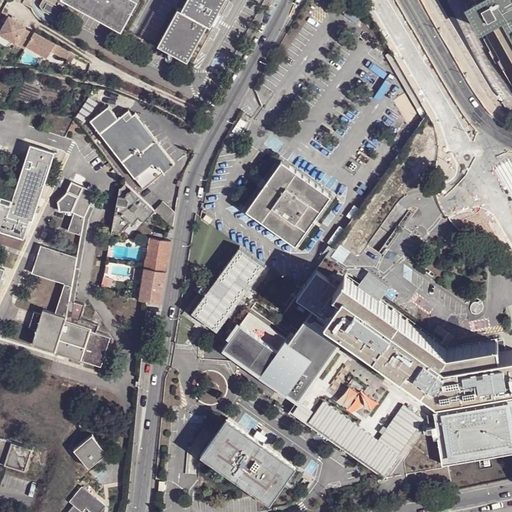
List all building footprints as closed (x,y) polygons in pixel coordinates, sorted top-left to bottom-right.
[(43,0),(40,6),(41,8),(44,12),(47,14),(53,17),(64,23),(71,10),(58,3),(60,0),(66,0),(122,31),(139,0),(137,0),(43,0)] [(178,8),(158,45),(188,61),(208,24),(214,12),(217,14),(224,0),(186,0),(181,9),(178,8)] [(511,0),(473,0),(472,1),(470,3),(470,7),(475,15),(473,16),(481,29),(483,28),(487,35),(484,38),(492,51),(490,52),(496,64),(499,62),(511,83),(511,0)] [(208,24),(211,26),(217,14),(214,12),(208,24)] [(8,15),(0,28),(0,33),(24,48),(26,45),(46,57),(51,50),(65,58),(70,51),(34,30),(32,33),(24,27),(25,25),(8,15)] [(402,66),(393,52),(386,56),(395,70),(402,66)] [(425,106),(402,66),(395,70),(394,71),(417,110),(425,106)] [(108,106),(89,121),(142,188),(143,189),(174,164),(139,119),(134,113),(131,115),(128,110),(117,118),(108,106)] [(357,254),(364,244),(431,151),(432,144),(432,142),(431,139),(431,137),(429,132),(427,128),(423,119),(337,242),(357,254)] [(0,229),(24,237),(53,153),(33,146),(12,203),(0,199),(0,229)] [(295,244),(330,195),(281,160),(245,210),(268,226),(295,244)] [(71,181),(66,193),(57,201),(59,210),(71,211),(74,212),(67,230),(81,234),(83,217),(90,205),(96,193),(71,181)] [(144,220),(155,209),(126,182),(119,188),(112,230),(121,232),(121,230),(138,214),(144,220)] [(173,209),(164,201),(159,205),(155,209),(174,225),(174,217),(175,210),(173,209)] [(83,217),(89,218),(94,207),(90,205),(83,217)] [(89,218),(83,217),(81,234),(78,257),(71,299),(76,300),(89,218)] [(168,257),(170,240),(150,238),(144,267),(165,271),(168,257)] [(304,289),(273,333),(249,315),(224,348),(298,400),(346,333),(436,397),(511,383),(511,349),(502,351),(500,339),(450,347),(381,299),(360,284),(357,282),(378,253),(373,250),(364,244),(357,254),(337,242),(322,263),(304,289)] [(269,265),(241,244),(193,312),(221,334),(269,265)] [(100,365),(110,337),(97,332),(99,324),(81,318),(86,304),(76,300),(71,299),(78,257),(41,245),(32,272),(65,283),(55,311),(43,308),(41,313),(34,311),(29,326),(36,328),(32,343),(100,365)] [(162,294),(165,271),(144,267),(143,274),(141,288),(139,297),(161,301),(162,294)] [(102,284),(111,288),(114,275),(105,272),(102,284)] [(389,287),(368,272),(360,284),(381,299),(389,287)] [(143,302),(129,301),(126,331),(140,332),(143,302)] [(511,383),(436,397),(346,333),(298,400),(289,413),(353,457),(385,479),(450,466),(453,490),(511,477),(511,383)] [(238,426),(228,420),(203,455),(271,503),(296,467),(264,445),(254,438),(238,426)] [(105,449),(88,432),(71,449),(88,466),(105,449)] [(257,434),(254,438),(264,445),(267,441),(257,434)] [(0,461),(26,470),(33,447),(0,436),(0,461)] [(70,499),(76,503),(68,511),(86,511),(83,509),(86,505),(94,511),(98,511),(105,504),(82,484),(70,499)]
